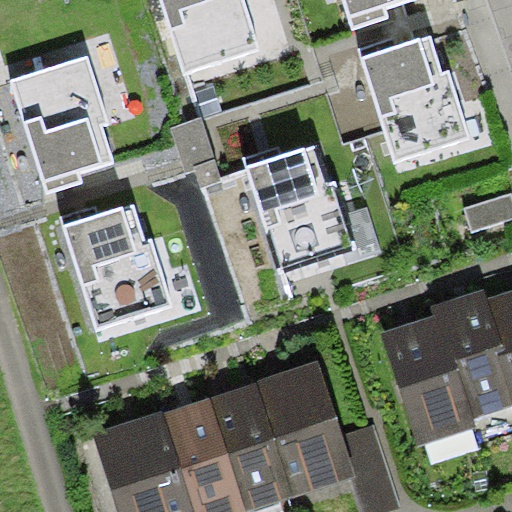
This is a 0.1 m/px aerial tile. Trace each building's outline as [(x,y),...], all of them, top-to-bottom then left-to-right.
[(162,0),(188,77),(262,53),(244,0),(162,0)] [(416,0),(343,0),(353,33),(372,27),(389,21),(386,10),(416,0)] [(435,40),(398,51),(395,42),(378,47),(360,52),(396,167),(474,143),(452,74),(446,76),(435,40)] [(107,125),(87,60),(13,83),(48,195),(66,189),(81,185),(77,174),(110,163),(99,128),(107,125)] [(186,172),(197,168),(203,187),(223,180),(203,119),(172,129),(186,172)] [(329,190),(317,151),(284,161),(281,150),(263,155),(245,161),(267,233),(269,232),(282,274),(356,251),(336,188),(329,190)] [(511,195),(466,211),(474,233),(511,219),(511,195)] [(81,219),(64,225),(85,290),(89,289),(101,328),(170,306),(150,243),(145,245),(134,210),(100,220),(98,214),(81,219)] [(482,291),(435,306),(438,317),(475,433),(511,421),(511,384),(486,302),(482,291)] [(511,293),(486,302),(511,384),(511,293)] [(438,317),(384,334),(421,450),(475,433),(438,317)] [(319,363),(263,381),(300,497),(352,480),(356,479),(343,436),(319,363)] [(263,381),(213,397),(250,511),(254,511),(300,497),(263,381)] [(250,511),(213,397),(160,414),(192,511),(250,511)] [(192,511),(160,414),(95,436),(119,511),(192,511)] [(375,425),(343,436),(356,479),(352,480),(362,511),(387,511),(402,507),(375,425)]
